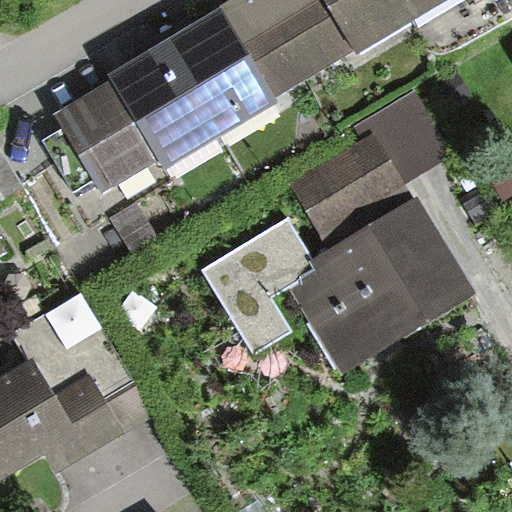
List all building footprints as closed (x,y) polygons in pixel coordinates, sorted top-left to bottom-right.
[(326,0),(229,0),(212,12),(262,99),(350,40),(326,0)] [(326,0),(350,40),(420,0),(326,0)] [(161,156),(262,99),(212,12),(112,68),(119,81),(155,145),(161,156)] [(155,145),(119,81),(66,117),(101,179),(155,145)] [(388,185),(360,142),(294,185),(321,227),(388,185)] [(300,269),(354,360),(461,297),(408,207),(300,269)] [(128,209),(112,220),(127,243),(144,232),(128,209)] [(29,367),(0,384),(0,459),(40,435),(55,460),(108,427),(84,388),(53,407),(29,367)]
